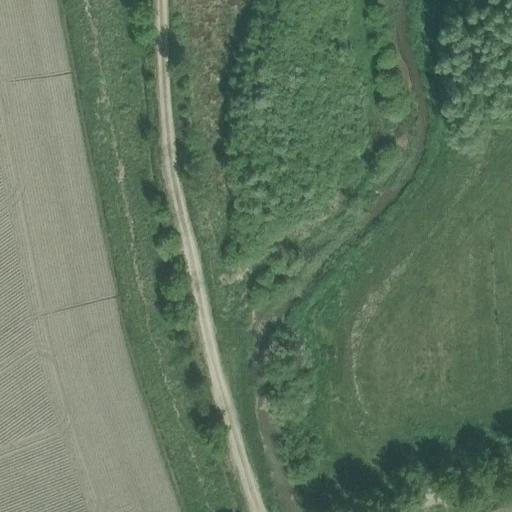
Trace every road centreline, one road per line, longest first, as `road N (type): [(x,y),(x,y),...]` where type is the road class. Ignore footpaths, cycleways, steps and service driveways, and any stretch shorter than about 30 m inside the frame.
road 1 (track): [(260,511),(217,388),(170,192),(159,0)]
road 2 (track): [(511,465),(391,511)]
